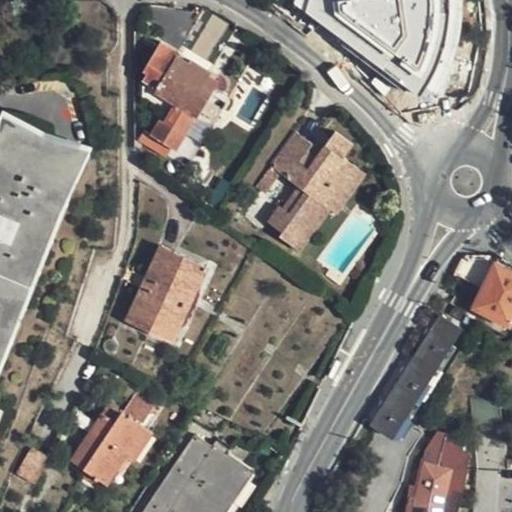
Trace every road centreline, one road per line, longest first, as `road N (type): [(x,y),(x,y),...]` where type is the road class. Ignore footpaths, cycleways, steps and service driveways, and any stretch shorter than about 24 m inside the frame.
road 1 (unknown): [(157,0),(139,231),(91,348)]
road 2 (tertiary): [(289,511),(317,447),(420,269)]
road 3 (residential): [(231,0),(364,103),(427,173)]
